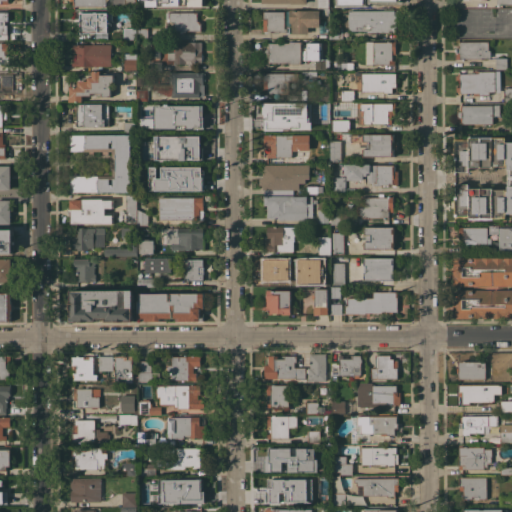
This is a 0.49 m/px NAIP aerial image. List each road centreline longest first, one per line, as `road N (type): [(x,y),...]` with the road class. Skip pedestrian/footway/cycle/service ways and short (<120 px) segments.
road 1 (residential): [(511,334),(0,337)]
road 2 (residential): [(429,511),(431,0)]
road 3 (residential): [(237,511),(236,0)]
road 4 (residential): [(43,511),(43,0)]
